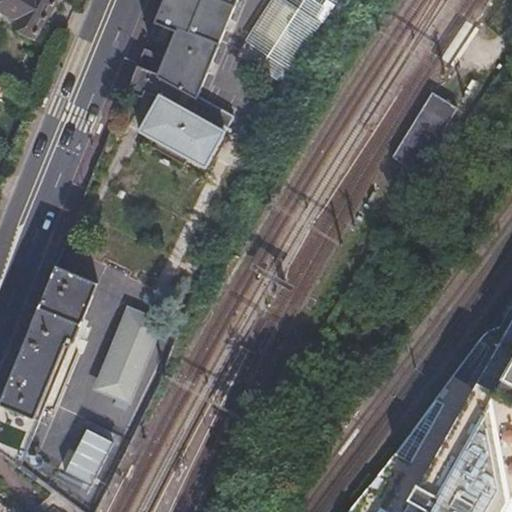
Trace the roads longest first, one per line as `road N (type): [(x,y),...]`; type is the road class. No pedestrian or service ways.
road 1 (primary): [(5,268),(29,240),(133,0)]
road 2 (primary): [(104,0),(9,232),(5,268)]
